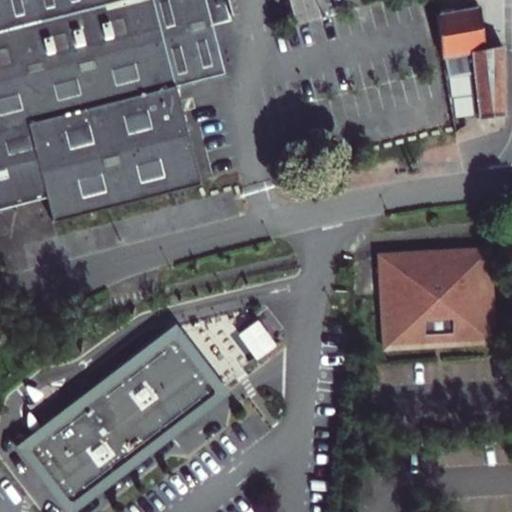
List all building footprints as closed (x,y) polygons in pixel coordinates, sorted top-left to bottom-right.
[(0,0),(0,210),(47,199),(53,223),(204,184),(179,88),(228,75),(216,26),(236,21),(230,0),(0,0)] [(478,6),(435,14),(451,121),(477,117),(477,120),(503,118),(503,44),(484,48),(478,6)] [(502,339),(498,244),(399,249),(402,344),(502,339)] [(253,355),(273,341),(254,315),(234,329),(253,355)] [(25,446),(66,504),(100,480),(103,483),(111,477),(108,473),(148,445),(151,449),(158,444),(155,440),(211,400),(171,342),(77,409),(25,446)]
